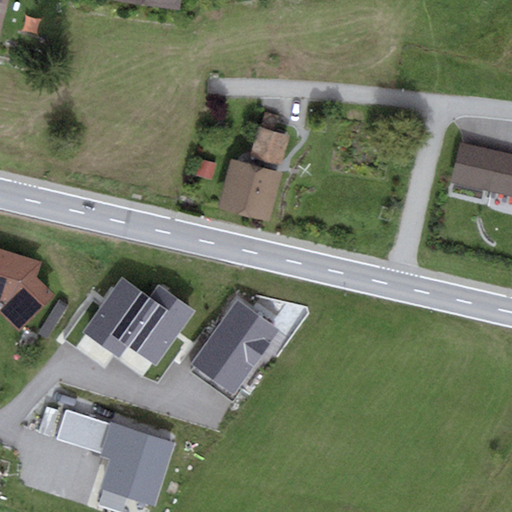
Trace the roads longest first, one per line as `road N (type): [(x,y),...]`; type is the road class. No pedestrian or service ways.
road 1 (secondary): [(0,193),(397,287)]
road 2 (residential): [(437,105),(236,90)]
road 3 (residential): [(397,287),(437,105)]
